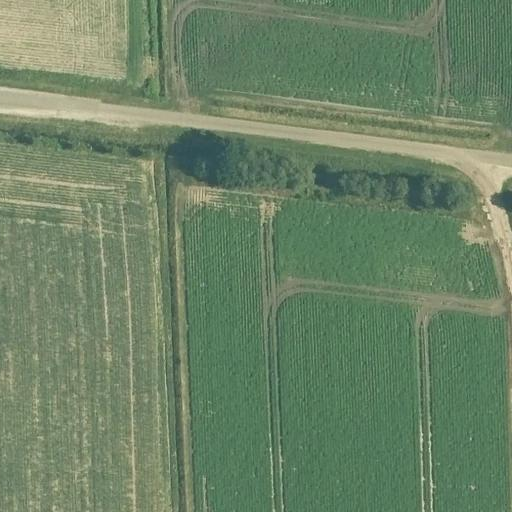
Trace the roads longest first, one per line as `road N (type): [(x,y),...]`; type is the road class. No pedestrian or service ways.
road 1 (residential): [(511,165),(0,100)]
road 2 (track): [(477,160),(511,281)]
